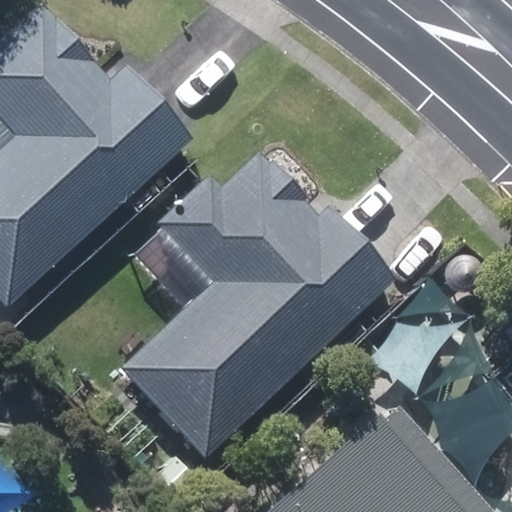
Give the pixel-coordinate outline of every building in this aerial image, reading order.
[(0,154),(0,309),(4,313),(190,146),(158,111),(124,74),(109,89),(40,12),(0,46),(0,126),(14,142),(0,154)] [(119,374),(202,463),(392,286),(358,250),(325,214),(316,222),(302,207),(304,206),(270,170),(268,173),(256,159),(217,196),(206,184),(157,229),(212,287),(119,374)] [(429,304),(452,328),(494,288),(472,265),(429,304)] [(48,344),(60,357),(72,345),(59,333),(48,344)] [(483,511),(398,413),(380,429),(374,423),(272,511),(483,511)] [(152,486),(174,507),(195,485),(172,464),(152,486)]
